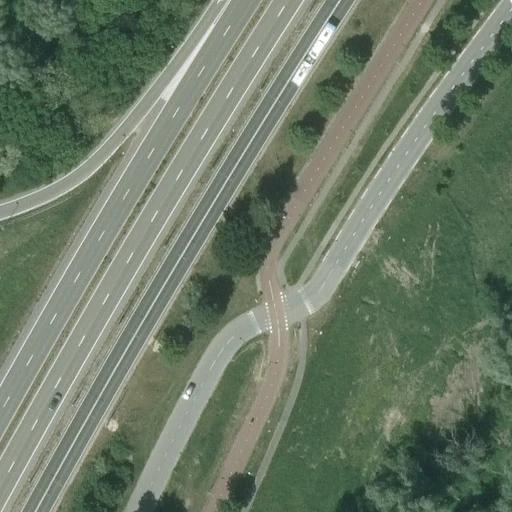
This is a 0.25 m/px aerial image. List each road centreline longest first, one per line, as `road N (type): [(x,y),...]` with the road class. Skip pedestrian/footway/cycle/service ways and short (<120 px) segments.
road 1 (unclassified): [(511,12),(427,121),(323,286),(310,323),(302,439)]
road 2 (primary): [(85,323),(291,0)]
road 3 (primary): [(233,0),(43,309)]
road 4 (unclassified): [(302,439),(154,368),(85,323)]
road 5 (unclassified): [(108,380),(204,436),(266,460),(287,456),(302,439)]
